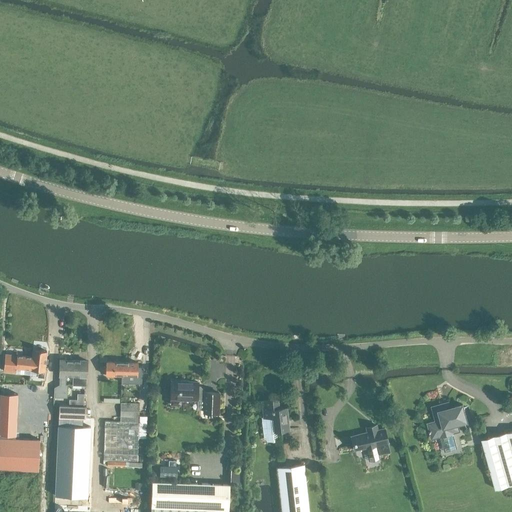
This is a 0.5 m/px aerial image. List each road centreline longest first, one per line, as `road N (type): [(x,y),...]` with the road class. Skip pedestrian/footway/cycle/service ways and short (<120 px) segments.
road 1 (unclassified): [(511,340),(260,343),(160,316),(58,305),(0,283)]
road 2 (tertiary): [(511,237),(303,234),(186,219),(0,173)]
road 3 (track): [(42,511),(48,384)]
